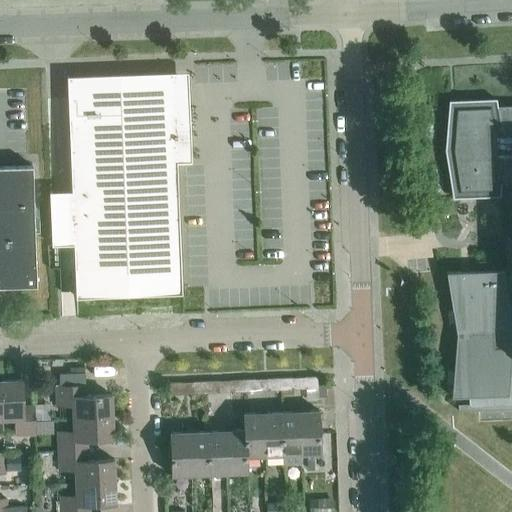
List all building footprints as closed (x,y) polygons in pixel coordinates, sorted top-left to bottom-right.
[(52,191),(50,191),(52,245),(74,244),(76,297),(182,292),(177,162),(191,161),(189,108),(175,108),(174,82),(94,85),(94,75),(67,76),(72,203),(52,204),(52,191)] [(504,269),(447,272),(452,334),(451,396),(468,396),(469,403),(458,403),(458,410),(479,410),(479,405),(511,403),(511,105),(497,106),(496,99),(450,101),(445,149),(453,197),(503,195),(505,172),(511,171),(511,274),(505,275),(504,269)] [(0,286),(37,285),(32,165),(0,166),(0,286)] [(317,376),(298,377),(299,389),(318,388),(317,376)] [(299,389),(298,377),(280,378),(280,390),(299,389)] [(262,390),(261,378),(242,379),(243,391),(262,390)] [(280,390),(280,378),(261,378),(262,390),(280,390)] [(23,379),(0,380),(2,420),(15,419),(15,435),(35,435),(34,405),(23,406),(23,379)] [(243,391),(242,379),(224,380),(225,392),(243,391)] [(225,392),(224,380),(206,381),(206,393),(225,392)] [(206,393),(206,381),(187,382),(188,394),(206,393)] [(188,394),(187,382),(168,382),(169,394),(188,394)] [(72,405),(73,418),(113,416),(112,394),(85,395),(85,385),(55,386),(56,405),(72,405)] [(318,388),(318,398),(326,397),(326,387),(318,388)] [(301,454),(299,410),(281,411),(283,455),(283,465),(302,464),(302,454),(301,454)] [(319,410),(299,410),(301,454),(302,454),(320,453),(319,410)] [(283,455),(281,411),(263,412),(264,456),(283,455)] [(264,456),(263,412),(244,413),(244,429),(245,429),(246,456),(264,456)] [(114,438),(113,416),(73,418),(73,430),(57,431),(58,451),(87,449),(87,439),(114,438)] [(228,473),(226,429),(208,430),(210,474),(228,473)] [(245,429),(244,429),(226,429),(228,473),(247,472),(246,456),(245,429)] [(210,474),(208,430),(189,431),(191,475),(210,474)] [(191,475),(189,431),(170,432),(172,475),(191,475)] [(88,460),(87,449),(58,451),(59,470),(75,469),(75,482),(115,481),(114,459),(88,460)] [(19,455),(5,456),(5,462),(6,470),(19,469),(19,455)] [(116,503),(115,481),(75,482),(76,495),(60,496),(60,511),(89,511),(89,504),(116,503)] [(285,511),(285,501),(266,502),(266,511),(285,511)] [(333,511),(334,501),(310,502),(310,511),(333,511)]
